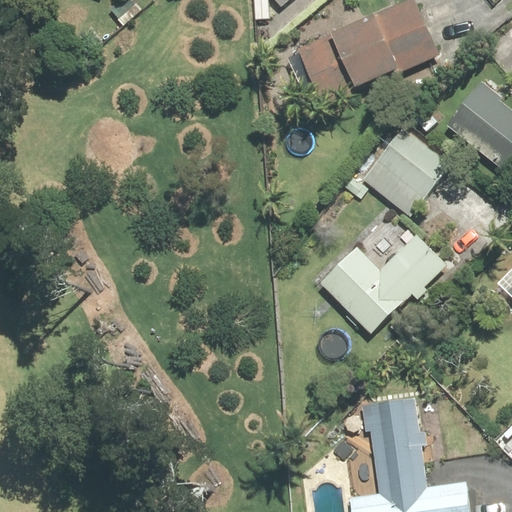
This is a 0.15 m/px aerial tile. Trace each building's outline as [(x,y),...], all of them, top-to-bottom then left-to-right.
[(140,0),(120,0),(112,8),(126,24),(146,6),(140,0)] [(422,0),(421,0),(307,50),(332,107),(447,56),(422,0)] [(511,169),(511,103),(489,84),(455,125),(510,171),(511,169)] [(410,129),(369,180),(417,218),(458,167),(410,129)] [(365,249),(329,285),(381,336),(420,296),(425,301),(433,293),(431,290),(455,266),(424,236),(388,272),(365,249)] [(386,495),(358,499),(359,511),(477,511),(474,484),(434,489),(422,399),(369,406),(372,433),(378,432),(386,495)]
